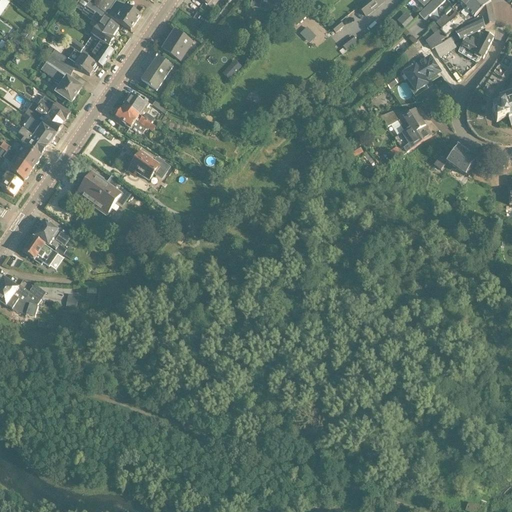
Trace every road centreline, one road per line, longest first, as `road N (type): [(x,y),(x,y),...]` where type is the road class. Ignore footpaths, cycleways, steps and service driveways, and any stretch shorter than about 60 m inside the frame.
road 1 (tertiary): [(17,224),(171,0)]
road 2 (residential): [(511,153),(482,149),(458,123),(465,90),(499,43),(500,21)]
